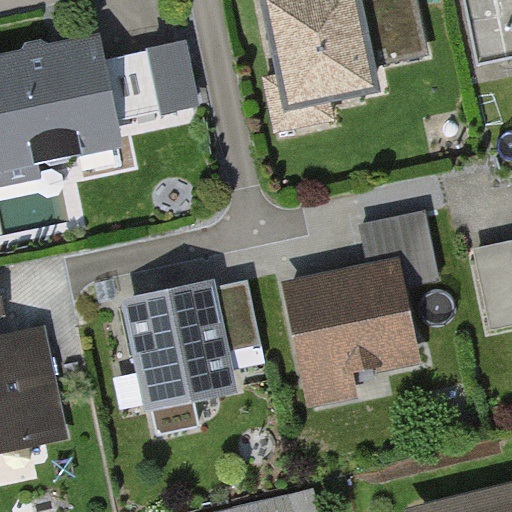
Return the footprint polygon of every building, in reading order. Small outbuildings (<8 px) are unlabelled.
[(357,0),(278,0),(270,2),(292,104),(373,87),(368,64),(426,52),(414,0),(375,0),(359,4),(357,0)] [(511,0),(465,0),(479,66),(511,59),(511,0)] [(24,61),(0,66),(0,163),(0,165),(39,157),(53,167),(69,163),(78,149),(118,140),(114,123),(194,106),(182,47),(101,64),(97,46),(52,55),(43,48),(30,51),(24,61)] [(454,274),(441,208),(393,217),(406,284),(454,274)] [(511,240),(473,249),(490,336),(511,331),(511,240)] [(348,378),(419,365),(399,261),(278,284),(303,410),(353,401),(348,378)] [(266,360),(251,283),(217,289),(232,366),(266,360)] [(214,284),(114,303),(135,408),(234,389),(214,284)] [(0,454),(73,442),(53,329),(0,338),(0,454)] [(511,511),(511,490),(421,511),(511,511)]
